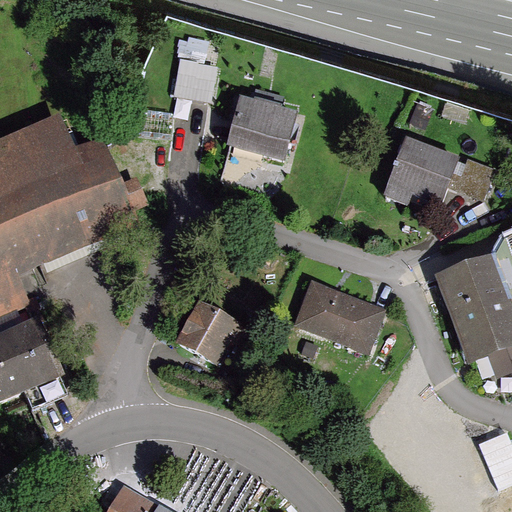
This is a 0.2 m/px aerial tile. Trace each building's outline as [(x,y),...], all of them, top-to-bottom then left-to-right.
[(176,99),(207,103),(212,72),(199,70),(202,43),(184,40),(176,99)] [(233,153),(281,161),(290,112),(242,104),(233,153)] [(11,274),(129,225),(96,146),(72,156),(59,124),(0,147),(0,310),(22,301),(11,274)] [(408,145),(394,186),(442,201),(447,185),(482,197),(490,173),(408,145)] [(511,234),(504,238),(492,257),(508,302),(511,300),(511,234)] [(492,257),(435,277),(466,364),(489,356),(496,377),(511,371),(511,312),(508,302),(492,257)] [(307,292),(293,328),(362,354),(376,318),(307,292)] [(201,309),(176,349),(213,371),(229,344),(241,351),(249,339),(201,309)] [(0,400),(60,376),(39,325),(0,341),(0,400)] [(158,511),(125,494),(114,511),(158,511)]
